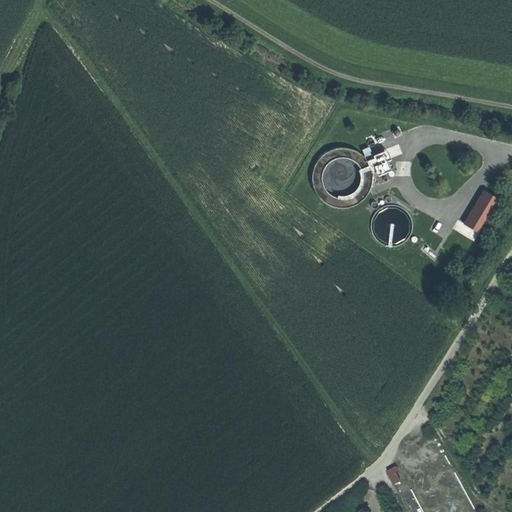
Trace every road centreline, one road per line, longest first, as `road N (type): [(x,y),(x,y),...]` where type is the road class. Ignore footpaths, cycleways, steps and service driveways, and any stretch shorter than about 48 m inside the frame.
road 1 (track): [(400,511),(72,42),(40,13)]
road 2 (track): [(210,0),(337,76),(511,108)]
road 3 (unclassified): [(511,257),(374,472)]
